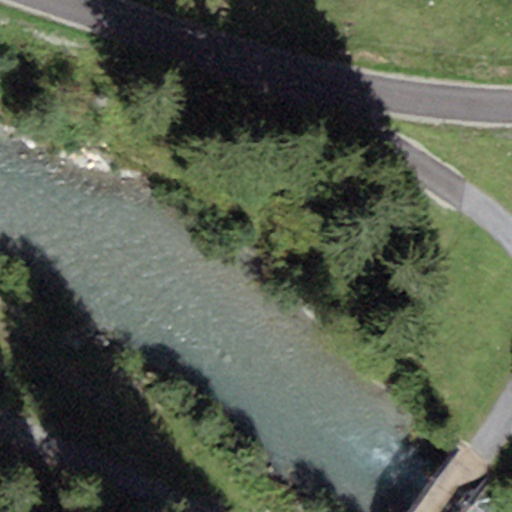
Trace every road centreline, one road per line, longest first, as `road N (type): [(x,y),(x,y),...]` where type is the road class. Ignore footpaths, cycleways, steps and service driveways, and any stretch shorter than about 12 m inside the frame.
road 1 (unclassified): [(59,0),(316,99),(511,104)]
road 2 (track): [(511,245),(316,99)]
road 3 (track): [(180,511),(124,476),(0,420)]
road 4 (track): [(430,511),(511,404)]
